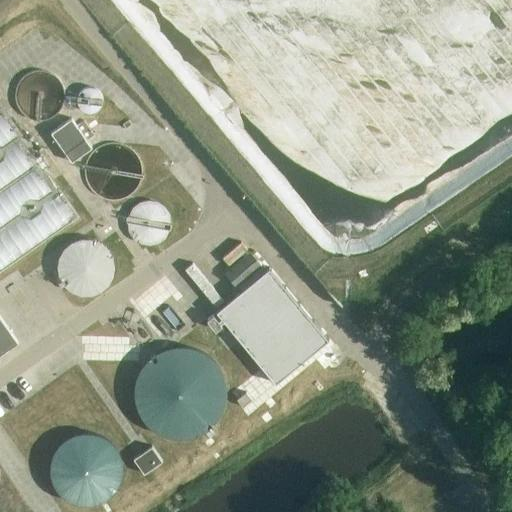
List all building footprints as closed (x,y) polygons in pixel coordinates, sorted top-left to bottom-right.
[(16,94),(16,101),(18,107),(21,112),(26,117),(31,120),(38,122),(44,122),(50,120),(56,117),(60,112),(64,107),(65,100),(65,94),(63,88),(60,82),(56,78),(50,75),(44,73),(37,73),(31,75),(26,78),(21,82),(18,88),(16,94)] [(104,102),(104,100),(104,99),(104,97),(103,95),(103,94),(102,92),(100,90),(98,89),(96,87),(93,86),(91,86),(89,86),(87,87),(85,87),(83,89),(81,90),(80,92),(78,94),(78,95),(77,97),(77,100),(77,101),(77,102),(78,104),(78,105),(80,107),(80,108),(81,109),(82,110),(84,111),(86,112),(88,113),(91,113),(93,113),(95,112),(96,112),(98,111),(100,109),(102,108),(103,105),(103,104),(104,102)] [(0,268),(75,217),(1,111),(0,111),(0,268)] [(71,161),(91,147),(71,118),(50,132),(71,161)] [(113,200),(116,200),(119,199),(122,199),(125,198),(127,196),(130,195),(132,193),(134,191),(136,188),(138,186),(139,183),(140,180),(141,177),(141,174),(142,171),(141,168),(141,165),(140,163),(139,160),(138,157),(136,155),(134,152),(132,150),(130,148),(127,147),(125,145),(122,144),(119,143),(116,143),(113,143),(110,143),(107,143),(104,144),(101,145),(99,147),(96,148),(94,150),(92,152),(90,155),(88,157),(87,160),(86,163),(85,165),(84,168),(84,171),(84,174),(85,177),(86,180),(87,183),(88,186),(90,188),(92,191),(94,193),(96,195),(99,196),(101,198),(104,199),(107,199),(110,200),(113,200)] [(148,245),(157,243),(164,238),(169,230),(169,222),(169,214),(164,207),(157,201),(148,200),(139,202),(132,207),(128,215),(127,223),(128,231),(132,238),(140,243),(148,245)] [(90,295),(99,291),(107,285),(112,276),(114,267),(112,257),(107,248),(99,242),(90,238),(80,239),(70,242),(63,249),(58,257),(57,267),(58,276),(64,285),(71,292),(80,295),(90,295)] [(235,288),(261,267),(248,252),(223,273),(235,288)] [(214,307),(222,301),(191,264),(183,270),(214,307)] [(275,382),(327,339),(269,268),(217,311),(275,382)] [(215,329),(221,325),(213,315),(208,319),(215,329)] [(0,353),(17,342),(0,317),(0,353)] [(180,439),(183,439),(187,438),(191,438),(195,437),(198,435),(202,433),(205,432),(208,429),(211,427),(214,424),(216,421),(218,418),(220,415),(222,411),(223,408),(224,404),(225,400),(226,397),(226,393),(226,389),(225,385),(224,381),(223,378),(222,374),(220,371),(218,368),(216,364),(214,362),(211,359),(208,356),(205,354),(202,352),(198,350),(195,349),(191,348),(187,347),(183,347),(180,347),(176,347),(172,347),(168,348),(165,349),(161,350),(158,352),(154,354),(151,356),(148,359),(146,362),(143,364),(141,367),(139,371),(137,374),(136,378),(135,381),(134,385),(133,389),(133,393),(133,397),(134,400),(135,404),(136,408),(137,411),(139,415),(141,418),(143,421),(146,424),(148,427),(151,429),(154,432),(158,433),(161,435),(165,437),(168,438),(172,438),(176,439),(180,439)] [(86,504),(89,504),(92,503),(96,503),(99,502),(102,500),(105,499),(107,497),(110,495),(112,492),(114,490),(116,487),(118,484),(119,481),(120,478),(121,475),(122,472),(122,468),(122,465),(121,462),(120,458),(119,455),(118,452),(116,449),(114,447),(112,444),(110,442),(107,440),(105,438),(102,436),(99,435),(96,434),(92,433),(89,432),(86,432),(82,432),(79,433),(76,434),(73,435),(70,436),(67,438),(64,440),(62,442),(59,444),(57,447),(55,449),(54,452),(52,455),(51,458),(50,462),(50,465),(50,468),(50,471),(50,475),(51,478),(52,481),(54,484),(55,487),(57,490),(59,492),(62,495),(64,497),(67,499),(70,500),(73,502),(76,503),(79,503),(82,504),(86,504)] [(143,473),(160,461),(150,447),(133,459),(143,473)]
